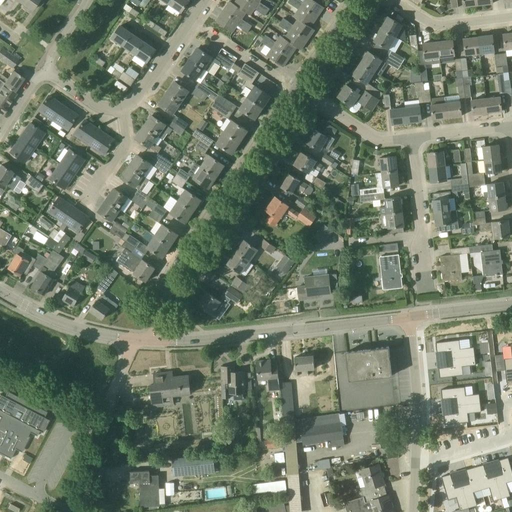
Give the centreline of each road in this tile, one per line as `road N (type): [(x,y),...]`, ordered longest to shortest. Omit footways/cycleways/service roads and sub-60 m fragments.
road 1 (residential): [(150,340),(193,243),(294,92)]
road 2 (secondary): [(150,340),(409,317)]
road 3 (unclassified): [(78,511),(132,339)]
road 4 (residential): [(414,463),(409,317)]
road 5 (secondary): [(132,339),(90,331),(0,291)]
road 6 (residential): [(413,140),(361,134),(297,86)]
road 7 (residential): [(511,19),(419,21),(387,0)]
road 8 (residential): [(294,92),(189,22)]
